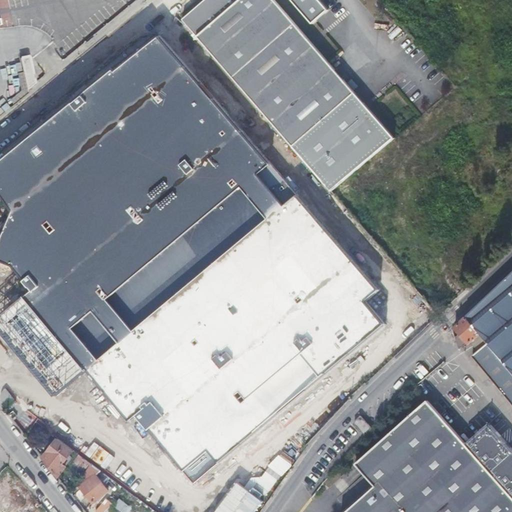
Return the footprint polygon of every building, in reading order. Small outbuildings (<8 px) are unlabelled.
[(203,0),(182,18),(293,147),(331,192),(394,138),(274,0),(203,0)] [(299,196),(160,36),(0,163),(0,193),(14,211),(0,241),(0,260),(15,266),(37,293),(27,299),(0,319),(0,327),(58,397),(89,370),(132,421),(139,414),(196,483),(384,323),(366,302),(380,290),(299,196)] [(342,66),(346,70),(360,59),(356,55),(342,66)] [(29,88),(32,85),(36,83),(31,56),(22,58),(29,88)] [(263,132),(275,145),(283,138),(271,125),(263,132)] [(511,273),(509,276),(455,327),(467,343),(479,333),(485,342),(471,353),(511,405),(511,273)] [(467,444),(427,399),(355,464),(375,486),(346,511),(511,511),(511,494),(482,461),(467,444)] [(305,420),(306,407),(289,405),(288,418),(305,420)] [(372,429),(361,416),(356,421),(354,423),(364,435),(372,429)] [(482,461),(511,494),(511,449),(489,423),(467,444),(482,461)] [(66,468),(66,467),(65,466),(72,456),(70,455),(74,448),(58,437),(44,458),(59,478),(66,468)] [(78,455),(77,457),(75,460),(88,469),(92,462),(78,451),(76,454),(78,455)]
